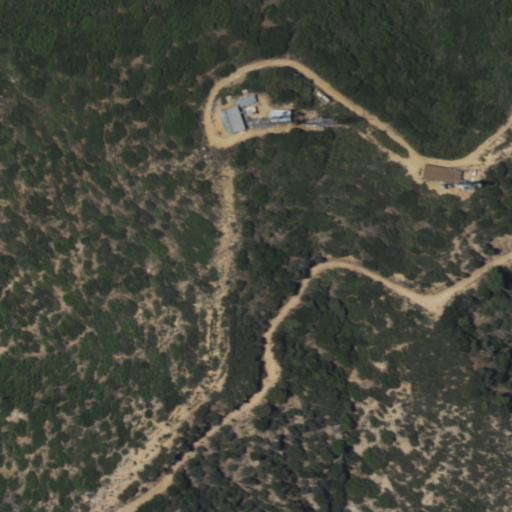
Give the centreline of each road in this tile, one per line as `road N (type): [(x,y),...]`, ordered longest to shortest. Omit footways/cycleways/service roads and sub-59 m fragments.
road 1 (track): [(113,511),(181,471),(213,433),(257,402),(287,310),(329,269),(369,262),(415,291),(439,292),(511,258)]
road 2 (track): [(222,135),(208,124),(218,86),(274,58),(317,70),(419,154),(443,163),(469,159),(511,120)]
